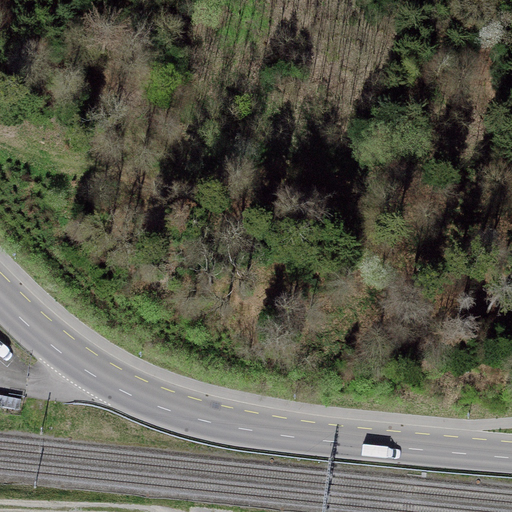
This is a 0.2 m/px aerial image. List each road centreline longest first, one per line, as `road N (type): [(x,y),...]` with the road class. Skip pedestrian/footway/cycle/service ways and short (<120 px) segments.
road 1 (tertiary): [(511,456),(286,435),(166,409),(89,372),(0,297)]
road 2 (track): [(0,138),(117,176),(282,158),(352,173),(511,162)]
road 3 (track): [(167,511),(0,504)]
